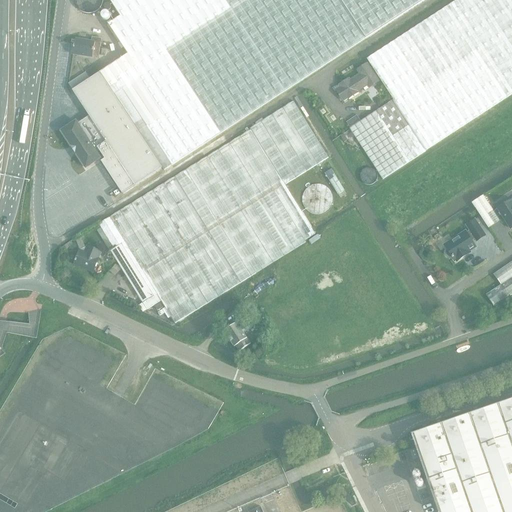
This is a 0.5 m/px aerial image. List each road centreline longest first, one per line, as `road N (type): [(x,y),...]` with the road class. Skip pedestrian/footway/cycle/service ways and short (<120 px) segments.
road 1 (unclassified): [(43,245),(64,240),(435,0)]
road 2 (unclassified): [(311,391),(236,375),(39,287)]
road 3 (unclassified): [(43,245),(36,188),(62,0)]
road 4 (primary): [(0,233),(31,0)]
road 5 (unclassified): [(331,424),(352,441),(371,438),(511,386)]
road 6 (unclassified): [(511,364),(331,424)]
road 7 (unclassified): [(311,391),(460,339)]
road 8 (unclassified): [(460,339),(446,295),(511,250)]
